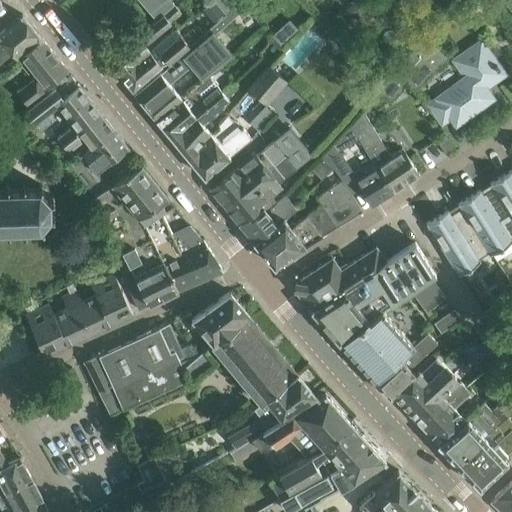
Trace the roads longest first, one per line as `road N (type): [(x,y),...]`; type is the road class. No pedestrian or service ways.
road 1 (tertiary): [(250,265),(31,0)]
road 2 (residential): [(263,281),(511,125)]
road 3 (residential): [(250,265),(0,387)]
road 4 (tertiary): [(408,448),(263,281)]
road 5 (residential): [(0,388),(68,511)]
